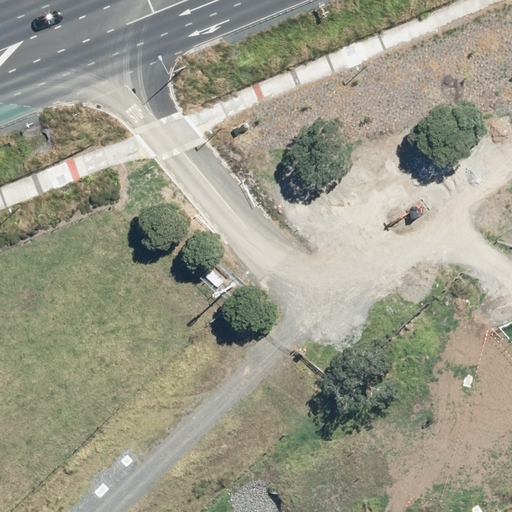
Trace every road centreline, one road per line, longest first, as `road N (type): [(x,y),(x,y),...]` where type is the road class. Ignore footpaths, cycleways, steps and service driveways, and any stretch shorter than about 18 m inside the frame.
road 1 (track): [(511,277),(457,249),(427,247),(389,261),(330,305),(107,511)]
road 2 (unclassified): [(330,305),(92,55)]
road 3 (trunk): [(227,0),(92,55)]
